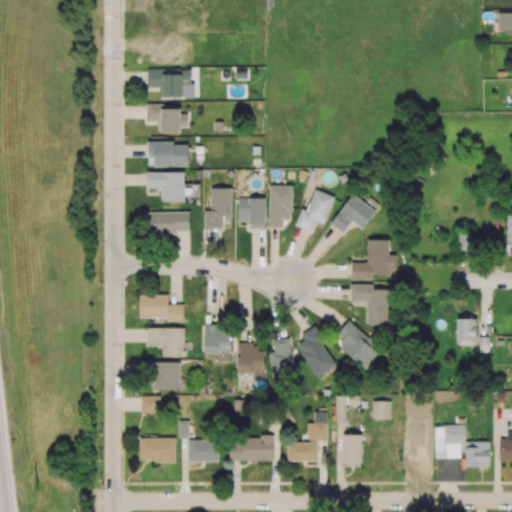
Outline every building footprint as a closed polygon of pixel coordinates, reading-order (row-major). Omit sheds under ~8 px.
[(145,35),(165,35),(165,39),(175,39),(175,42),(189,42),(189,63),(154,63),(154,52),(145,52),(145,35)] [(315,168),(310,171),(313,177),(318,175),(315,168)] [(299,169),(297,176),(304,179),(306,171),(299,169)] [(183,171),(146,171),(146,187),(161,187),(161,200),(183,200),(183,171)] [(288,219),(283,219),(283,227),(268,226),(269,185),(291,185),(291,211),(288,211),(288,219)] [(231,187),(210,187),(210,210),(203,210),(203,227),(221,227),(221,215),(230,215),(231,187)] [(306,210),(314,189),(334,196),(323,224),(314,221),(310,231),(294,225),(301,208),(306,210)] [(184,327),(146,327),(146,343),(162,343),(162,356),(184,355),(184,327)] [(348,394),(348,404),(359,404),(359,395),(348,394)] [(345,395),(336,395),(336,421),(345,421),(345,395)] [(371,400),(371,418),(389,418),(389,401),(371,400)] [(154,459),(154,462),(175,462),(174,437),(139,437),(139,459),(154,459)] [(187,439),(187,460),(218,460),(218,439),(187,439)] [(317,441),(288,442),(288,460),(317,460),(317,441)]
